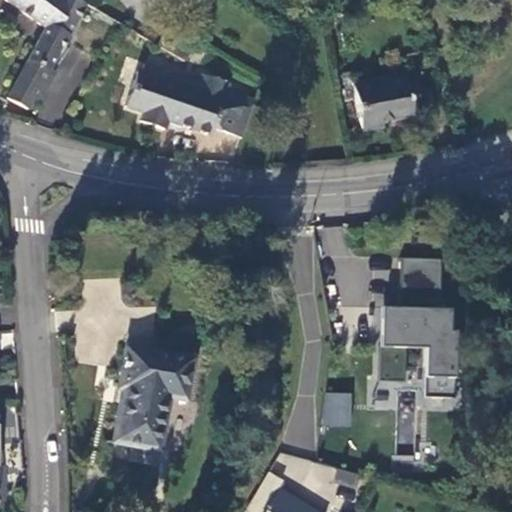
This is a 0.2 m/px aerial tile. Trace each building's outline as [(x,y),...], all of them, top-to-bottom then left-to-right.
[(1,0),(43,30),(5,99),(9,101),(16,105),(29,113),(34,102),(41,106),(56,77),(51,74),(50,73),(85,6),(76,0),(1,0)] [(164,30),(155,47),(184,63),(193,48),(164,30)] [(162,131),(165,122),(209,137),(211,130),(240,140),(252,104),(252,103),(224,93),(227,85),(200,75),(197,84),(143,65),(140,73),(135,72),(123,107),(135,111),(141,113),(138,122),(162,131)] [(402,80),(353,89),(361,133),(381,130),(379,125),(409,120),(402,80)] [(16,105),(9,101),(7,107),(12,110),(16,105)] [(441,261),(402,260),(400,309),(381,309),(378,383),(404,384),(405,350),(425,351),(423,400),(453,401),(455,334),(449,334),(450,312),(439,311),(441,261)] [(388,290),(389,269),(372,268),(371,289),(388,290)] [(194,361),(126,349),(118,389),(126,392),(125,401),(122,400),(113,444),(158,452),(169,399),(186,402),(194,361)] [(349,394),(322,393),(318,425),(347,426),(349,394)] [(339,469),(334,483),(356,489),(360,475),(339,469)] [(273,511),(304,511),(282,498),(273,511)]
